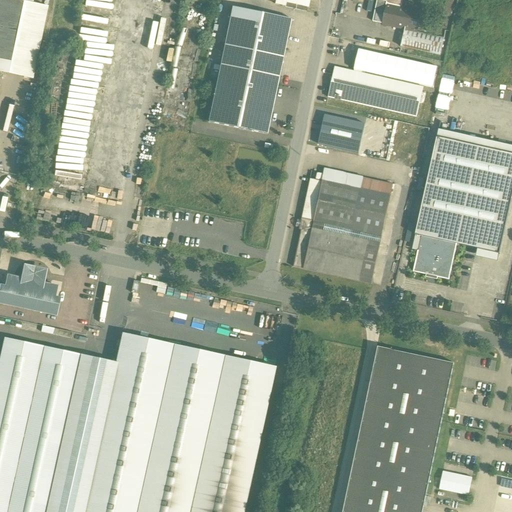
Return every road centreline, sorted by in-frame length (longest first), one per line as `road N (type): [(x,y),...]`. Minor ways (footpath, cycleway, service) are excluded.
road 1 (residential): [(265,295),(324,0)]
road 2 (residential): [(265,295),(0,239)]
road 3 (residential): [(511,345),(265,295)]
